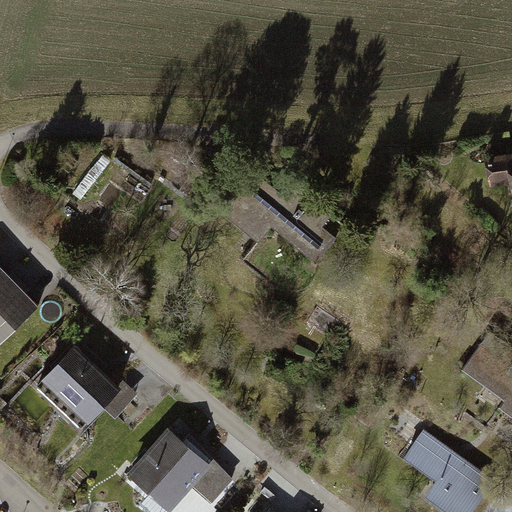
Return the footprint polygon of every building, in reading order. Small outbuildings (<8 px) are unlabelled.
[(202,174),(186,162),(174,179),(190,190),(202,174)] [(315,261),(335,236),(323,226),(332,214),(289,179),(279,191),(255,171),(245,183),(244,183),(224,208),(262,238),(275,223),(303,246),(300,250),(315,261)] [(9,275),(0,265),(0,342),(38,305),(17,283),(21,279),(13,271),(9,275)] [(511,411),(511,344),(490,329),(465,364),(480,375),(480,376),(507,395),(501,404),(511,411)] [(114,414),(135,393),(123,382),(118,387),(97,367),(102,362),(79,341),(38,386),(58,404),(65,396),(89,418),(103,403),(114,414)] [(182,442),(169,430),(131,473),(169,507),(191,481),(212,499),(231,478),(185,438),(182,442)] [(427,494),(452,511),(469,511),(492,481),(423,431),(406,455),(438,479),(427,494)]
